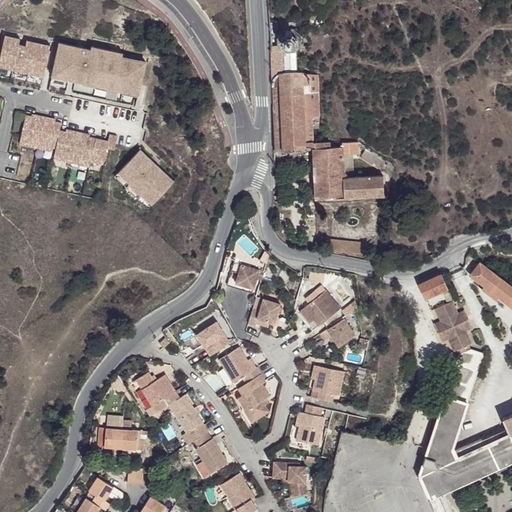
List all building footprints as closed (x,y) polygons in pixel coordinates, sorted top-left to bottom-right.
[(278,37),(278,46),(286,53),(295,52),(301,45),(301,36),(293,29),(284,30),(278,37)] [(5,36),(0,59),(0,66),(13,70),(12,73),(28,76),(29,73),(44,76),(50,46),(27,41),(26,46),(19,45),(20,39),(5,36)] [(91,50),(60,43),(53,72),(70,76),(69,79),(84,83),(84,81),(108,86),(108,88),(122,92),(123,88),(139,91),(146,63),(122,58),(123,54),(91,47),(91,50)] [(273,150),(273,152),(293,151),(313,150),(312,145),(311,119),(319,118),(317,76),(304,75),(300,73),(296,73),(295,52),(286,53),(278,46),(270,47),(271,87),(272,87),(274,150),(273,150)] [(53,72),(52,78),(68,82),(69,79),(70,76),(53,72)] [(84,83),(83,85),(107,90),(108,88),(108,86),(84,81),(84,83)] [(122,92),(122,94),(138,97),(139,91),(123,88),(122,92)] [(32,116),(26,115),(19,144),(55,152),(53,159),(89,167),(90,162),(103,165),(107,148),(115,150),(118,136),(110,135),(108,141),(89,137),(85,136),(86,134),(71,130),(70,133),(67,132),(60,130),(62,123),(55,122),(51,121),(52,118),(37,115),(36,117),(32,116)] [(312,145),(313,150),(315,199),(384,195),(383,176),(352,177),(352,166),(343,167),(342,154),(351,153),(355,153),(355,144),(312,145)] [(152,161),(140,150),(118,172),(130,183),(126,187),(138,198),(141,194),(152,205),(174,182),(157,166),(148,175),(143,170),(152,161)] [(352,166),(351,153),(342,154),(343,167),(352,166)] [(373,158),(364,153),(362,156),(363,159),(370,163),(373,158)] [(381,169),(383,165),(373,158),(370,163),(381,169)] [(152,161),(143,170),(148,175),(157,166),(152,161)] [(118,172),(115,176),(126,187),(130,183),(118,172)] [(141,194),(138,198),(149,209),(152,205),(141,194)] [(333,242),(332,252),(367,256),(368,246),(333,242)] [(236,259),(233,268),(240,270),(238,278),(246,280),(245,283),(255,286),(258,276),(261,267),(236,259)] [(511,286),(479,261),(470,273),(471,277),(475,280),(472,283),(482,290),(484,288),(496,297),(494,300),(503,307),(506,304),(509,307),(511,306),(511,286)] [(233,268),(228,283),(253,291),(255,286),(245,283),(246,280),(238,278),(240,270),(233,268)] [(441,290),(447,287),(441,274),(419,284),(425,297),(432,294),(441,290)] [(327,288),(302,308),(301,311),(314,328),(341,307),(327,288)] [(484,288),(482,290),(494,300),(496,297),(484,288)] [(254,307),(249,322),(257,324),(258,319),(259,317),(270,320),(275,322),(282,302),(265,296),(261,309),(254,307)] [(459,345),(461,352),(470,348),(469,344),(471,342),(466,330),(472,327),(464,309),(458,312),(454,303),(452,299),(435,307),(440,319),(434,322),(442,341),(449,338),(454,350),(455,350),(457,347),(458,347),(459,345)] [(346,316),(321,332),(326,339),(330,336),(333,334),(335,338),(340,345),(357,334),(346,316)] [(202,330),(216,351),(231,342),(232,341),(218,320),(202,330)] [(216,351),(202,330),(198,333),(211,354),(216,351)] [(166,337),(160,343),(164,347),(170,341),(166,337)] [(240,387),(262,373),(257,366),(254,368),(248,359),(240,345),(219,358),(225,367),(238,388),(240,387)] [(459,353),(446,395),(467,403),(484,353),(470,348),(461,352),(459,345),(458,347),(457,351),(459,353)] [(254,368),(257,366),(252,357),(248,359),(254,368)] [(320,389),(319,396),(334,399),(336,392),(340,393),(346,369),(320,363),(314,387),(320,389)] [(238,388),(225,367),(218,371),(232,392),(238,388)] [(360,368),(358,374),(366,376),(368,369),(366,369),(360,368)] [(138,378),(158,411),(170,404),(181,397),(167,374),(158,379),(156,380),(153,375),(150,371),(138,378)] [(239,397),(253,420),(269,410),(265,403),(263,398),(266,396),(270,394),(263,382),(266,380),(262,373),(240,387),(244,394),(239,397)] [(188,432),(193,441),(208,431),(198,414),(194,408),(186,394),(181,397),(170,404),(179,418),(187,432),(188,432)] [(429,445),(425,456),(424,461),(419,475),(430,499),(439,496),(440,495),(438,491),(429,469),(488,444),(495,441),(494,439),(509,433),(507,427),(454,451),(452,448),(467,403),(446,395),(429,445)] [(323,414),(324,405),(309,402),(307,410),(305,410),(302,424),(299,438),(321,442),(327,414),(323,414)] [(511,414),(502,418),(507,427),(509,433),(511,438),(511,414)] [(107,417),(107,429),(119,430),(120,417),(107,417)] [(187,432),(179,418),(175,421),(183,435),(187,432)] [(123,421),(122,430),(120,449),(136,451),(137,440),(138,432),(131,431),(132,422),(123,421)] [(98,447),(120,449),(122,430),(119,430),(107,429),(99,428),(98,447)] [(192,441),(196,449),(203,460),(197,464),(204,477),(228,463),(214,438),(213,439),(209,431),(208,431),(193,441),(192,441)] [(511,438),(509,433),(494,439),(495,441),(504,461),(511,457),(511,438)] [(504,461),(495,441),(488,444),(497,464),(504,461)] [(497,464),(488,444),(429,469),(438,491),(497,464)] [(511,457),(504,461),(497,464),(499,469),(511,463),(511,457)] [(290,462),(274,461),(273,477),(283,478),(283,480),(290,481),(293,481),(297,496),(309,493),(306,482),(307,467),(300,467),(290,466),(290,462)] [(497,464),(438,491),(440,495),(444,493),(499,469),(497,464)] [(136,468),(128,467),(127,482),(135,483),(136,468)] [(142,483),(143,468),(136,468),(135,483),(142,483)] [(223,501),(229,511),(249,511),(257,507),(253,501),(252,499),(255,496),(240,472),(221,483),(229,498),(223,501)] [(96,495),(92,501),(101,507),(106,510),(109,504),(104,501),(108,496),(113,487),(97,477),(89,490),(96,495)] [(122,493),(113,487),(108,496),(116,501),(120,501),(123,496),(122,493)] [(451,511),(444,493),(440,495),(439,496),(440,499),(443,507),(445,511),(451,511)] [(86,497),(76,511),(97,511),(101,507),(92,501),(86,497)] [(161,511),(165,507),(149,497),(143,506),(139,511),(161,511)] [(443,507),(440,499),(431,502),(434,510),(439,508),(441,507),(443,507)]
